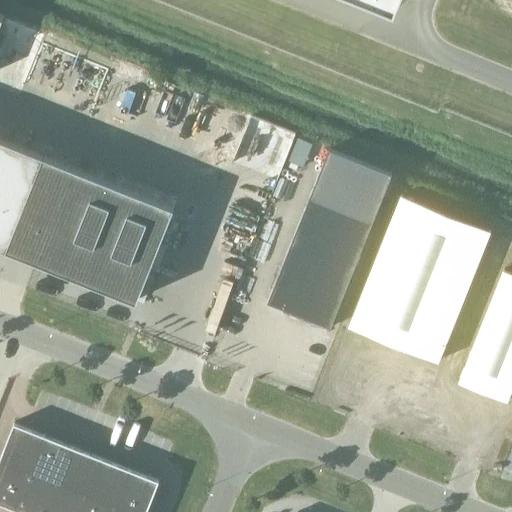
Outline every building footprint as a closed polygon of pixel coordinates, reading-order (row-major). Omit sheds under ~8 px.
[(105,109),(118,71),(50,47),(36,85),(105,109)] [(150,95),(140,123),(164,131),(173,102),(150,95)] [(0,135),(0,244),(137,299),(174,205),(0,135)] [(309,196),(267,300),(330,326),(372,221),(392,172),(328,147),(309,196)] [(438,360),(490,229),(401,194),(348,324),(438,360)] [(511,271),(503,268),(458,379),(507,399),(511,387),(511,271)] [(145,511),(159,479),(14,421),(0,456),(0,501),(27,511),(145,511)]
